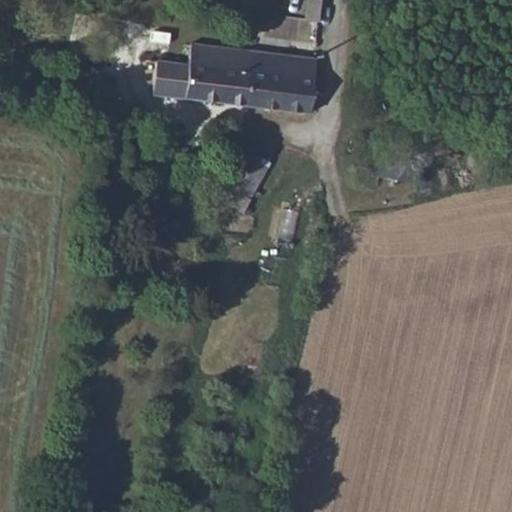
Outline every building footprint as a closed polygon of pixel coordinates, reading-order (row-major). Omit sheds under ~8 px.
[(320,0),(306,0),(304,21),(318,23),(320,0)] [(265,11),(255,10),(254,18),(264,19),(265,11)] [(155,61),(151,95),(242,107),(249,51),(190,43),(187,65),(155,61)] [(249,51),(242,107),(307,115),(314,59),(249,51)] [(113,82),(30,73),(28,94),(110,103),(113,82)] [(268,164),(247,152),(227,188),(249,200),(268,164)]
